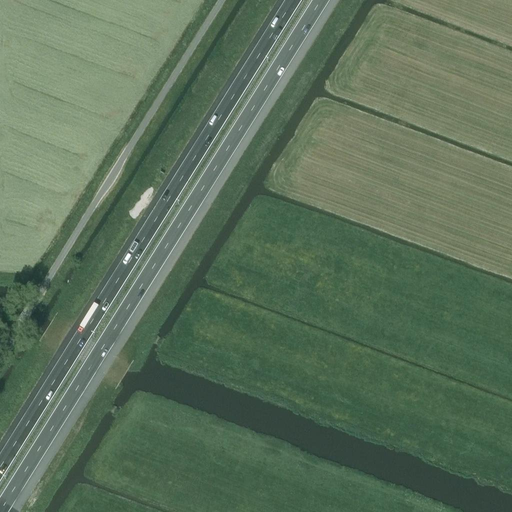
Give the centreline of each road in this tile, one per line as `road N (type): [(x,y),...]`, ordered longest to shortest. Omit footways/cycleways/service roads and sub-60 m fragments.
road 1 (motorway): [(0,511),(320,0)]
road 2 (motorway): [(293,0),(0,468)]
road 3 (unclassified): [(0,358),(226,0)]
